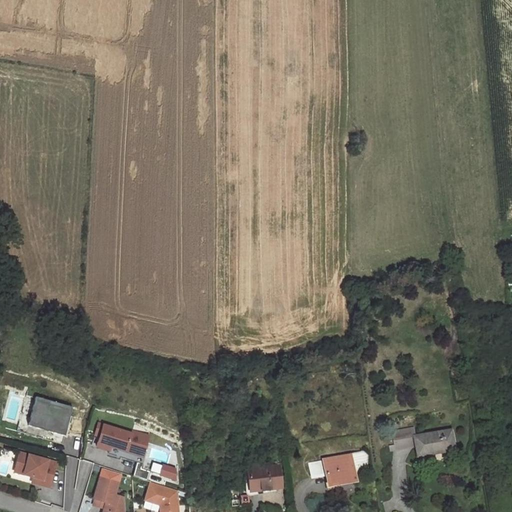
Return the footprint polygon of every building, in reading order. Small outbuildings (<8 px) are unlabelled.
[(36,397),(25,434),(62,444),(72,407),(36,397)] [(131,433),(98,423),(95,434),(100,435),(96,446),(109,450),(108,454),(143,464),(149,443),(147,443),(149,436),(132,431),(131,433)] [(415,436),(413,428),(392,432),(394,445),(389,446),(390,451),(416,446),(418,456),(434,453),(434,450),(454,447),(451,430),(415,436)] [(56,463),(20,453),(15,472),(33,477),(42,479),(40,485),(49,487),(56,463)] [(364,453),(351,455),(354,473),(365,471),(367,455),(364,453)] [(326,474),(327,484),(355,479),(354,473),(351,455),(310,462),(312,477),(326,474)] [(281,488),(279,465),(247,469),(250,491),(281,488)] [(100,477),(118,482),(121,473),(103,467),(100,477)] [(176,480),(175,470),(167,467),(164,476),(176,480)] [(124,511),(123,497),(115,495),(118,482),(100,477),(94,498),(95,499),(93,505),(105,509),(108,510),(107,511),(124,511)] [(178,511),(178,491),(151,482),(146,501),(160,505),(160,511),(178,511)] [(239,487),(225,488),(226,491),(231,490),(232,506),(240,505),(239,487)] [(249,503),(248,495),(241,495),(241,503),(249,503)]
